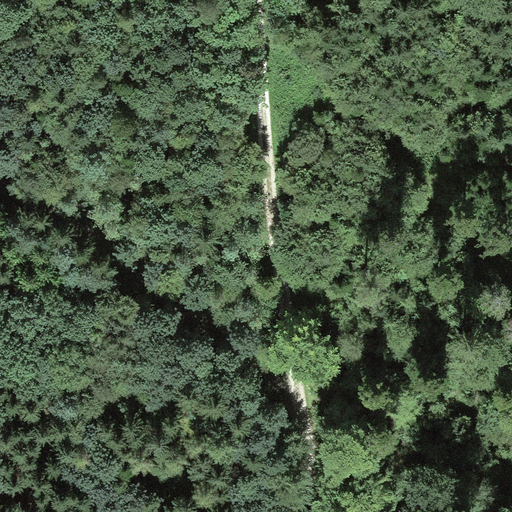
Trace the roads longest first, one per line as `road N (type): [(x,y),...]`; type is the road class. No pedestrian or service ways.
road 1 (track): [(252,0),(292,398),(320,511)]
road 2 (track): [(292,398),(209,323),(0,176)]
